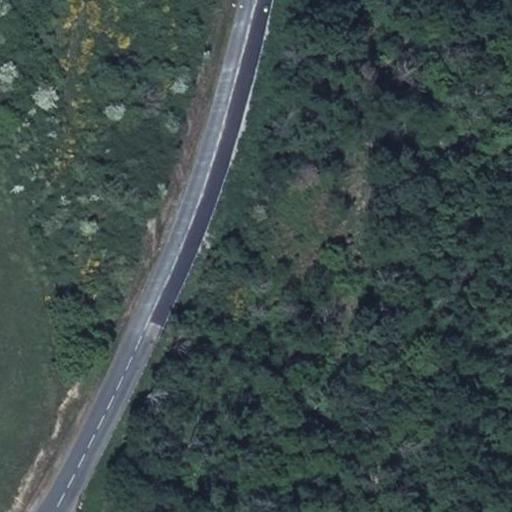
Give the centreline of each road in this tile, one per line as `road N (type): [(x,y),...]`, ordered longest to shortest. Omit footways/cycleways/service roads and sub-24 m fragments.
road 1 (secondary): [(58,511),(193,228),(258,0)]
road 2 (track): [(417,0),(428,92),(391,365),(405,511)]
